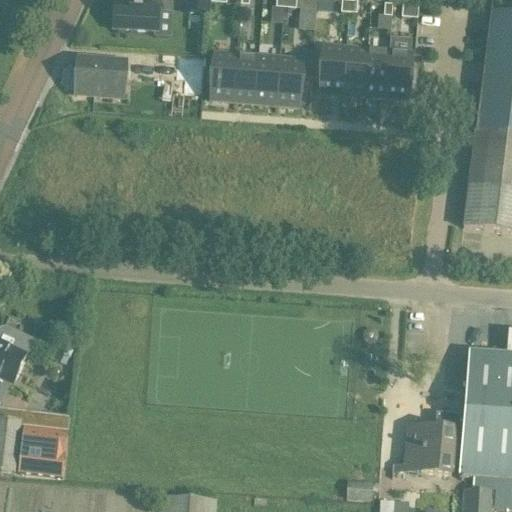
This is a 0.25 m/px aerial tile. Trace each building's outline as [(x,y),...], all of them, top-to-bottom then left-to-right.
[(159,35),(161,3),(130,1),(130,0),(118,0),(117,0),(114,0),(112,31),(159,35)] [(208,0),(184,0),(183,16),(207,18),(208,0)] [(248,9),(249,0),(240,0),(240,8),(248,9)] [(283,11),(284,0),(275,0),(275,11),(283,11)] [(295,12),(296,0),(291,0),(284,0),(283,11),(295,12)] [(348,17),(349,5),(340,4),(339,16),(348,17)] [(356,18),(357,5),(349,5),(348,17),(356,18)] [(391,20),(392,8),(384,7),(383,19),(391,20)] [(418,10),(402,9),(401,21),(417,22),(418,10)] [(511,18),(488,16),(478,96),(511,100),(511,18)] [(342,99),(346,53),(323,51),(319,97),(342,99)] [(364,101),(368,54),(346,53),(342,99),(364,101)] [(386,103),(389,56),(368,54),(364,101),(386,103)] [(411,58),(389,56),(386,103),(407,104),(408,87),(413,87),(414,75),(409,75),(411,58)] [(233,106),(237,60),(213,58),(212,75),(207,75),(207,86),(211,87),(210,104),(233,106)] [(255,108),(258,61),(237,60),(233,106),(255,108)] [(276,110),(280,63),(258,61),(255,108),(276,110)] [(78,62),(75,98),(123,102),(126,66),(78,62)] [(298,111),(302,65),(280,63),(276,110),(298,111)] [(511,141),(473,136),(461,232),(511,237),(511,141)] [(83,293),(69,292),(67,319),(80,319),(80,313),(81,313),(83,293)] [(0,380),(10,385),(14,384),(23,365),(32,345),(2,331),(0,332),(0,380)] [(391,473),(391,476),(449,480),(452,452),(460,453),(458,481),(473,482),(472,494),(463,493),(461,511),(491,511),(492,510),(511,511),(511,360),(507,360),(467,357),(462,420),(434,417),(433,434),(407,432),(404,472),(392,471),(391,473)] [(0,476),(15,478),(15,475),(20,428),(20,425),(0,423),(0,476)] [(17,476),(17,480),(37,482),(61,485),(64,457),(67,434),(23,428),(20,452),(17,476)] [(348,488),(347,505),(373,507),(374,490),(348,488)] [(166,501),(165,511),(215,511),(216,504),(166,501)]
